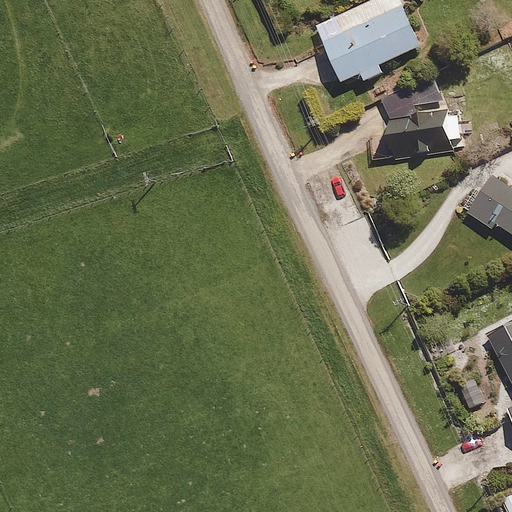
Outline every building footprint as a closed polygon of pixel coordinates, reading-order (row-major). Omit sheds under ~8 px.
[(330,17),(332,21),(316,28),(340,86),(360,77),(363,84),(382,77),(378,68),(419,51),(398,0),(383,0),(344,17),(342,12),(330,17)] [(382,102),(390,121),(420,116),(419,113),(443,102),(433,79),(382,102)] [(420,116),(390,121),(385,122),(391,161),(452,152),(450,143),(461,141),(458,119),(446,121),(444,113),(420,116)] [(511,192),(492,179),(467,215),(491,231),(495,226),(511,237),(511,192)] [(511,327),(493,337),(511,373),(511,327)] [(485,403),(476,381),(460,387),(469,410),(485,403)]
